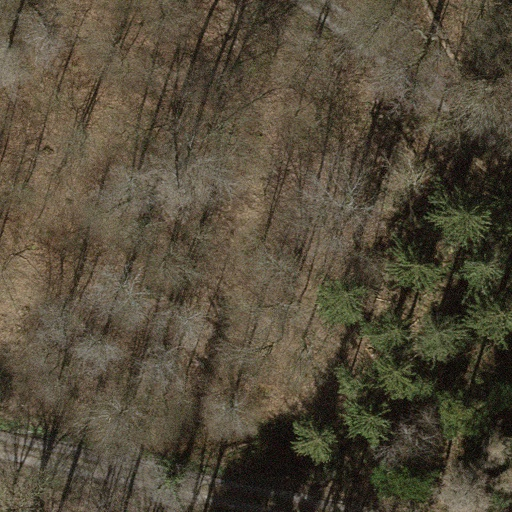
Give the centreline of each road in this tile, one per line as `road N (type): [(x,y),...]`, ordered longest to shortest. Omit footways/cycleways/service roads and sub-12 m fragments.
road 1 (track): [(0,443),(329,511)]
road 2 (track): [(304,0),(511,140)]
